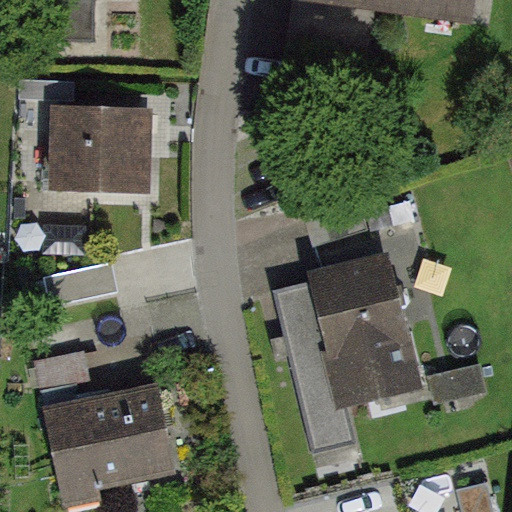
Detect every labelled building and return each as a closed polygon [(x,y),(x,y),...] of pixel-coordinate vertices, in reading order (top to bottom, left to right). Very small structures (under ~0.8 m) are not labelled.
[(466,0),(312,0),(463,24),(466,0)] [(144,119),(50,115),(46,194),(140,198),(144,119)] [(320,241),(373,228),(366,199),(313,212),(320,241)] [(61,309),(206,296),(202,248),(57,261),(61,309)] [(388,253),(277,283),(324,453),(360,443),(345,390),(421,369),(388,253)] [(90,382),(83,352),(37,363),(43,392),(76,385),(90,382)] [(76,385),(43,392),(65,490),(172,466),(155,392),(81,409),(76,385)]
